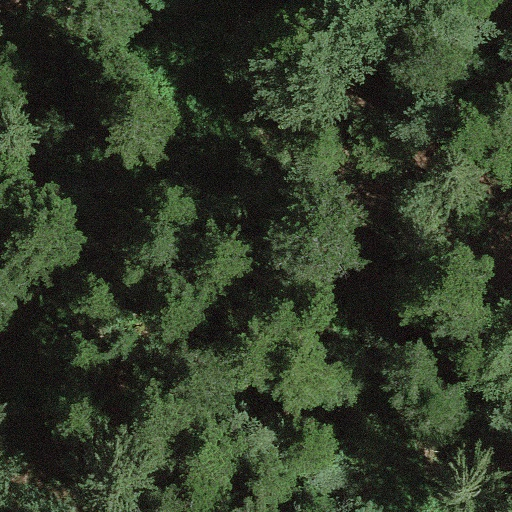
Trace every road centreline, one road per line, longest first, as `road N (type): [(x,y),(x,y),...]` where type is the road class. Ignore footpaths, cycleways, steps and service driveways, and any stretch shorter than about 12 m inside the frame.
road 1 (track): [(242,0),(208,42),(172,158),(35,294),(0,353)]
road 2 (track): [(0,35),(108,35),(216,0)]
